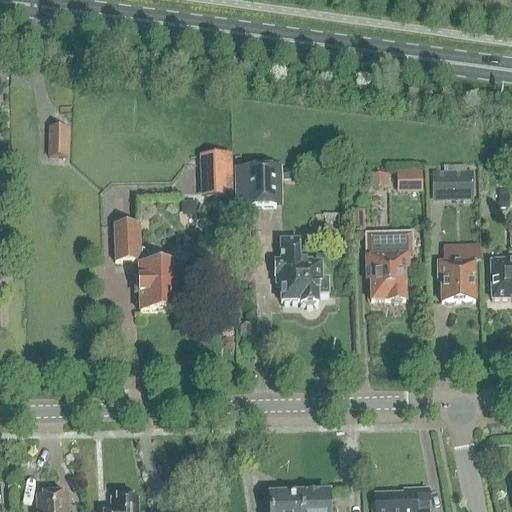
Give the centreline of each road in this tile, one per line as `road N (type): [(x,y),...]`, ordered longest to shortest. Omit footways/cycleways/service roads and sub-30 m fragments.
road 1 (primary): [(511,69),(0,4)]
road 2 (tertiary): [(0,413),(452,401)]
